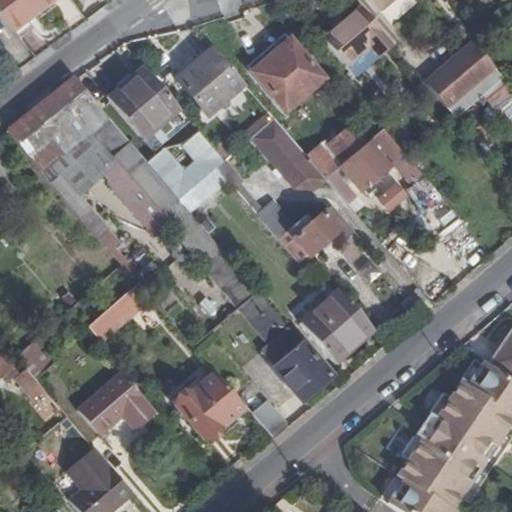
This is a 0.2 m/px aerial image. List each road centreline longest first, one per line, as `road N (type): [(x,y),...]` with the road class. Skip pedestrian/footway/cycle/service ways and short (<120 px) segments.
road 1 (residential): [(511,268),(227,511)]
road 2 (tertiary): [(0,121),(165,0)]
road 3 (unknown): [(154,511),(48,384)]
